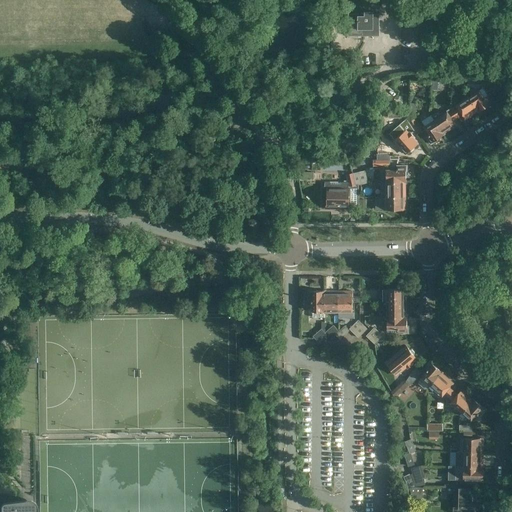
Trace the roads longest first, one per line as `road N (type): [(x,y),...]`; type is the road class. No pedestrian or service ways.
road 1 (unclassified): [(0,218),(126,222),(204,243),(294,253)]
road 2 (residential): [(503,511),(504,406),(429,327),(430,247)]
road 3 (unclassified): [(294,253),(292,482),(300,499),(323,511)]
road 4 (unknown): [(244,123),(166,163),(0,167)]
road 5 (residential): [(430,247),(426,188),(434,162),(507,112),(507,81)]
road 6 (unknown): [(392,34),(359,63),(244,123),(232,107)]
road 7 (unclassified): [(270,144),(192,36),(165,16)]
road 8 (unknown): [(145,0),(150,44),(200,62),(232,107)]
road 9 (unclassified): [(294,253),(430,247)]
